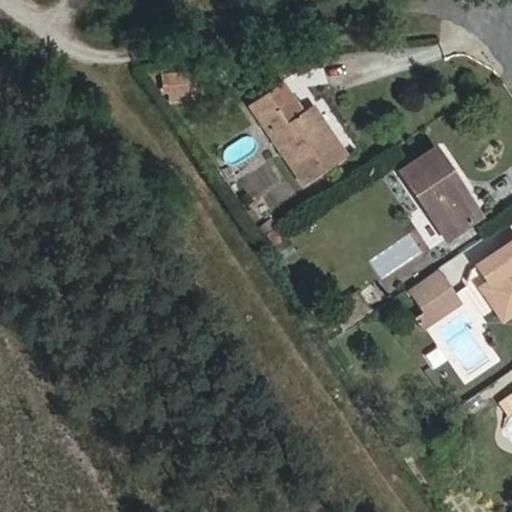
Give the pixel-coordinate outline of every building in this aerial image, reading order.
[(201,89),(199,73),(168,76),(169,92),(201,89)] [(301,112),(281,83),(250,103),(304,183),(345,156),(311,106),(301,112)] [(202,99),(201,89),(169,92),(170,103),(202,99)] [(445,180),(436,166),(444,161),(435,147),(400,171),(446,239),(481,215),(454,175),(445,180)] [(295,250),(287,238),(275,245),(284,257),(295,250)] [(511,240),(476,265),(488,282),(481,287),(503,319),(511,312),(511,240)] [(459,302),(437,270),(409,289),(425,311),(414,318),(421,328),(459,302)] [(371,309),(360,292),(330,312),(341,329),(371,309)] [(511,394),(500,402),(508,414),(511,411),(511,394)] [(420,447),(414,437),(399,448),(405,457),(420,447)]
